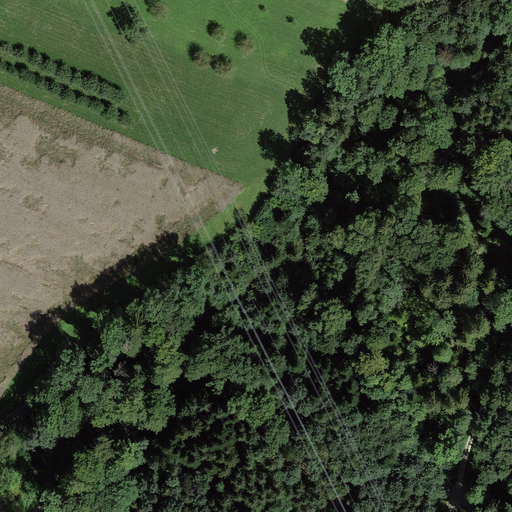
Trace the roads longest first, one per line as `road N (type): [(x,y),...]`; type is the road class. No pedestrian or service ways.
road 1 (track): [(511,128),(447,155),(335,289),(256,341),(205,363),(62,392),(0,427)]
road 2 (track): [(454,504),(486,394),(511,344)]
